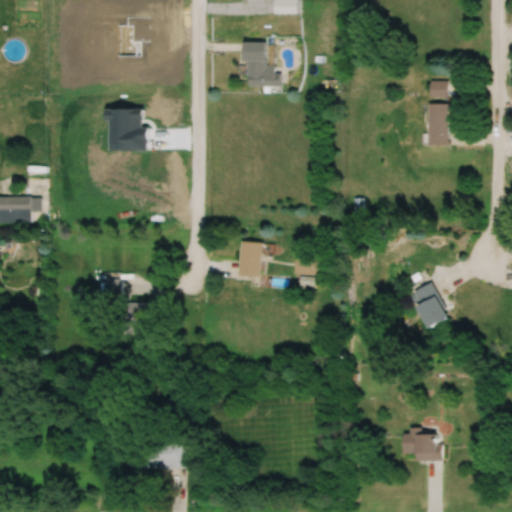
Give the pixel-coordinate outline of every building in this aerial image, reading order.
[(284,14),(300,14),(300,0),(284,0),(284,14)] [(267,66),(267,42),(246,42),(246,86),(279,86),(279,66),(267,66)] [(430,96),(448,96),(448,80),(430,80),(430,96)] [(449,103),(429,103),(429,145),(449,145),(449,103)] [(41,196),(0,196),(0,221),(31,222),(31,211),(41,211),(41,196)] [(363,199),(355,199),(355,217),(363,217),(363,199)] [(262,241),(241,241),(241,275),(262,275),(262,241)] [(316,257),(295,256),(295,274),(315,275),(316,257)] [(120,297),(120,279),(104,279),(104,297),(120,297)] [(431,327),(450,319),(434,282),(415,291),(431,327)] [(125,333),(149,333),(149,302),(125,302),(125,333)] [(417,453),(417,459),(441,460),(442,433),(422,433),(422,429),(405,429),(405,453),(417,453)] [(142,468),(187,468),(187,450),(193,450),(193,440),(142,440),(142,468)]
